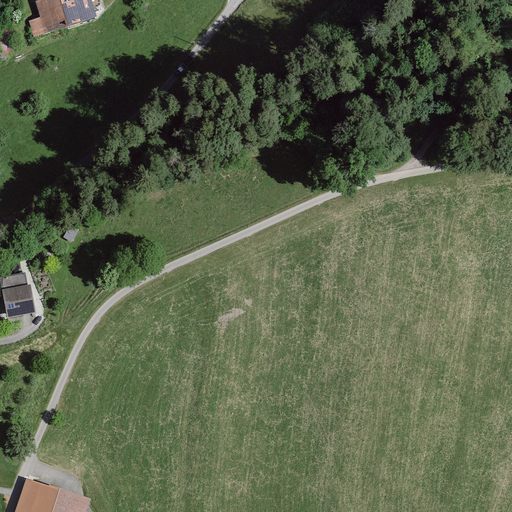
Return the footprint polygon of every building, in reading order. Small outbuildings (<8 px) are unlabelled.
[(39,0),(40,0),(36,1),(41,16),(31,19),(37,37),(96,17),(90,0),(39,0)] [(0,46),(10,50),(16,30),(1,26),(0,31),(0,46)] [(30,314),(21,274),(0,278),(0,312),(2,320),(30,314)] [(85,464),(56,454),(51,467),(81,478),(85,464)] [(84,511),(88,500),(23,478),(11,511),(84,511)]
